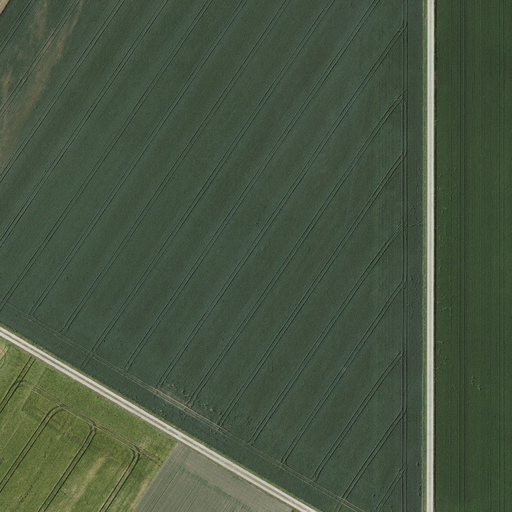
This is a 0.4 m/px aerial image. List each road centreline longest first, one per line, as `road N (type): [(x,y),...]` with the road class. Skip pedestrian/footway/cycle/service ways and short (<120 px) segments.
road 1 (track): [(429,511),(430,0)]
road 2 (track): [(0,331),(308,511)]
